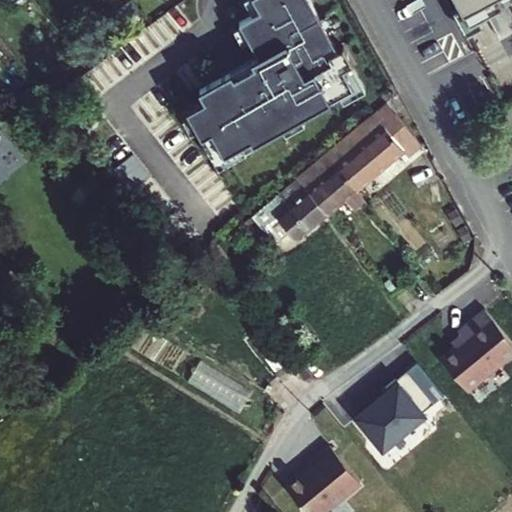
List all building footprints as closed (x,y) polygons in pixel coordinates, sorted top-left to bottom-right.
[(212,130),(225,153),(252,139),(254,143),(355,87),(344,69),(354,64),(344,45),(339,48),(312,0),(256,0),(261,9),(240,20),(260,56),(252,60),(255,64),(234,75),(232,71),(200,88),(206,98),(187,108),(203,135),(212,130)] [(511,0),(456,0),(469,24),(511,0)] [(172,76),(137,102),(168,143),(182,133),(165,110),(185,95),(172,76)] [(383,101),(359,122),(368,134),(394,113),(383,101)] [(359,122),(325,151),(354,187),(400,149),(412,163),(427,151),(394,113),(368,134),(359,122)] [(112,169),(132,190),(153,171),(133,150),(112,169)] [(325,151),(296,175),(325,212),(344,196),(351,206),(361,197),(354,187),(325,151)] [(296,175),(238,225),(258,248),(269,239),(271,242),(288,229),(293,235),(295,237),(325,212),(296,175)] [(235,284),(244,277),(217,244),(209,251),(235,284)] [(465,336),(441,355),(467,388),(511,352),(511,340),(486,308),(459,329),(465,336)] [(291,329),(279,338),(297,361),(308,352),(291,329)] [(272,341),(260,350),(279,375),(291,366),(272,341)] [(191,379),(245,407),(257,384),(203,356),(191,379)] [(355,413),(383,442),(404,422),(406,425),(423,409),(419,404),(431,393),(402,362),(377,386),(380,390),(355,413)] [(302,471),(286,484),(309,511),(322,511),(361,481),(330,443),(309,460),(313,464),(303,473),(302,471)]
